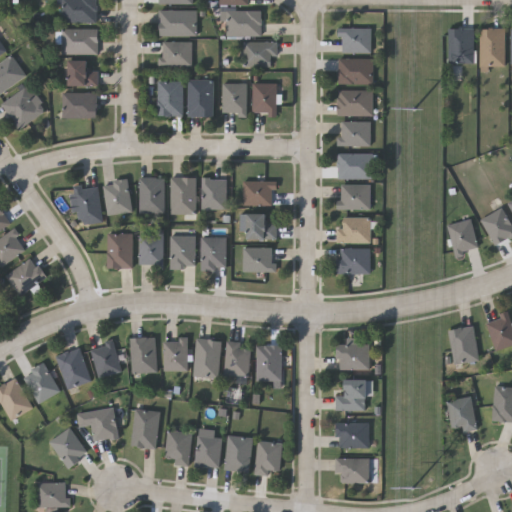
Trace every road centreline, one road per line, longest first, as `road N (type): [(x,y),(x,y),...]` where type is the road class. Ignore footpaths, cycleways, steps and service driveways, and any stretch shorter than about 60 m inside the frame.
road 1 (residential): [(309,511),(315,9)]
road 2 (tertiary): [(71,317),(151,304),(400,312),(511,281)]
road 3 (residential): [(115,486),(272,511),(447,507),(479,494),(502,471)]
road 4 (residential): [(69,161),(134,151),(313,153)]
road 5 (residential): [(315,9),(356,1),(511,2)]
road 6 (residential): [(134,151),(134,0)]
road 7 (residential): [(71,251),(0,151)]
